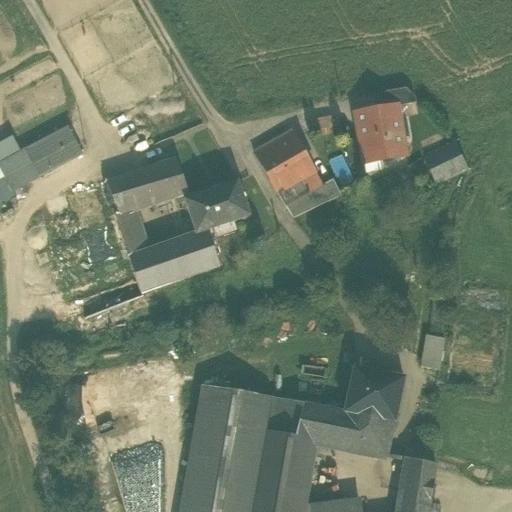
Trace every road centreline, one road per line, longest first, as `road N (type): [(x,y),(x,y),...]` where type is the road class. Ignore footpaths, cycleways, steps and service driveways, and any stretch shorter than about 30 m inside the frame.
road 1 (track): [(120,161),(50,186),(7,226),(14,353),(61,511)]
road 2 (unclassified): [(141,0),(248,182),(350,316)]
road 3 (unclassified): [(29,0),(120,161)]
